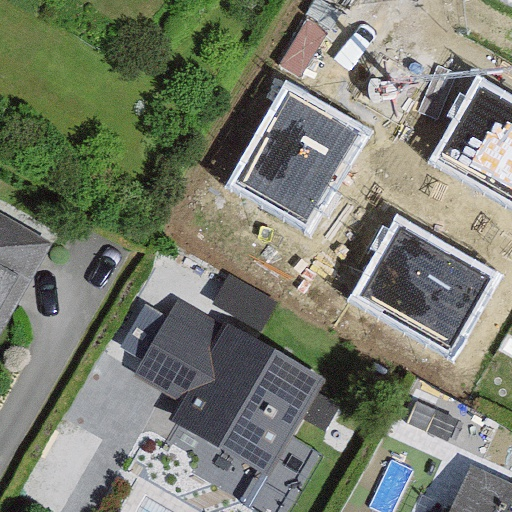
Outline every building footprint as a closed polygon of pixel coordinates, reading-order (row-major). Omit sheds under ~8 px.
[(511,97),(476,77),(428,161),(511,209),(511,97)] [(368,133),(285,85),(227,185),(310,233),(368,133)] [(500,271),(396,215),(349,301),(453,357),(500,271)] [(0,295),(28,250),(0,232),(0,295)] [(147,437),(221,476),(266,468),(310,387),(164,309),(125,381),(165,403),(147,437)] [(511,511),(511,485),(468,466),(447,511),(511,511)]
